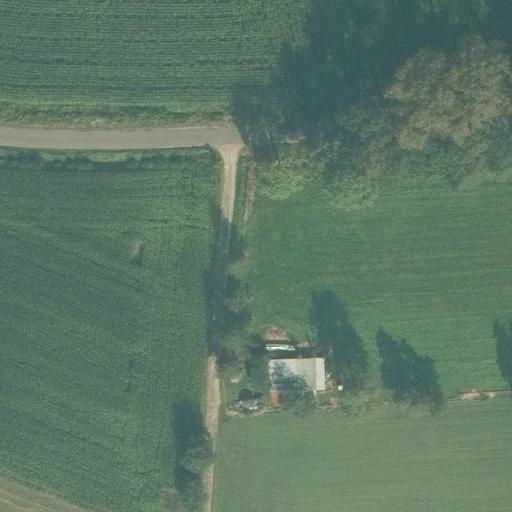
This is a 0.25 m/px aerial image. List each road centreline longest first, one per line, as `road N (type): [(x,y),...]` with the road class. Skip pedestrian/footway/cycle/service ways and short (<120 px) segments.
road 1 (residential): [(0,137),(101,142),(511,123)]
road 2 (track): [(228,137),(203,511)]
